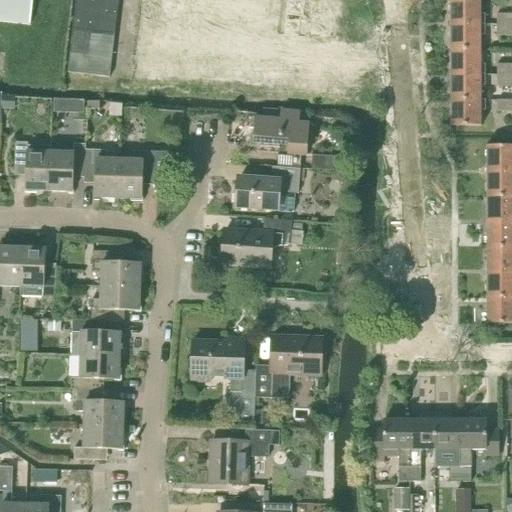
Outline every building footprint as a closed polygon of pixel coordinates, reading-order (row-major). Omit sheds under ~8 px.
[(0,0),(0,19),(29,23),(31,0),(0,0)] [(109,78),(111,58),(117,0),(75,0),(67,73),(109,78)] [(328,40),(332,4),(299,0),(142,0),(136,53),(216,62),(213,83),(290,92),(292,73),(293,73),(298,36),(328,40)] [(448,0),(449,25),(485,25),(484,14),(480,14),(480,0),(448,0)] [(496,15),(496,25),(511,25),(511,15),(496,15)] [(485,25),(449,25),(449,50),(481,50),(480,35),(485,35),(485,25)] [(511,25),(496,25),(496,36),(511,36),(511,25)] [(481,50),(449,50),(449,75),(484,75),(484,65),(481,65),(481,50)] [(496,66),(496,75),(511,75),(511,66),(496,66)] [(484,75),(449,75),(450,101),(484,100),(481,100),(481,87),(485,87),(484,75)] [(511,75),(496,75),(496,86),(511,86),(511,75)] [(15,111),(15,96),(1,96),(1,110),(15,111)] [(82,101),(54,100),(53,113),(82,114),(82,101)] [(484,100),(450,101),(450,126),(481,126),(480,112),(485,112),(484,100)] [(497,112),(511,111),(511,102),(496,102),(497,112)] [(119,105),(103,104),(102,116),(119,117),(119,105)] [(264,111),(264,119),(276,120),(276,112),(264,111)] [(300,168),(301,155),(306,155),(309,125),(298,124),(299,113),(281,112),(280,121),(255,119),(254,134),(251,134),(250,146),(257,147),(257,144),(278,145),(277,166),(300,168)] [(50,147),(27,146),(27,143),(16,143),(15,170),(26,171),(26,191),(49,192),(50,153),(50,147)] [(85,150),(85,145),(73,145),(73,154),(50,153),(49,192),(72,192),(73,172),(84,172),(85,150)] [(511,146),(486,146),(486,172),(511,171),(511,146)] [(107,151),(97,151),(85,150),(84,172),(84,178),(95,178),(95,198),(118,199),(119,161),(106,160),(107,151)] [(142,200),(142,185),(166,186),(167,153),(133,152),(133,161),(119,161),(118,199),(142,200)] [(338,157),(318,156),(312,156),(311,168),(337,170),(338,157)] [(236,207),(278,210),(277,213),(290,214),(292,214),(293,212),(294,211),(294,209),(295,194),(298,194),(300,169),(272,167),(271,181),(238,179),(236,207)] [(511,171),(486,172),(486,197),(511,196),(511,171)] [(511,196),(486,197),(486,222),(511,222),(511,196)] [(290,245),(292,222),(264,220),(263,234),(225,231),(222,265),(269,269),(271,244),(282,245),(282,247),(290,245)] [(511,247),(511,222),(486,222),(486,248),(511,247)] [(292,231),(290,245),(302,246),(304,232),(292,231)] [(511,247),(486,248),(486,273),(511,273),(511,247)] [(0,286),(20,287),(21,249),(0,248),(0,286)] [(33,297),(43,297),(55,298),(56,270),(44,270),(45,250),(21,249),(20,287),(33,288),(33,297)] [(101,287),(140,288),(140,265),(120,264),(120,253),(93,252),(92,273),(101,273),(101,287)] [(70,270),(57,270),(56,286),(69,286),(70,270)] [(511,273),(486,273),(486,299),(511,298),(511,273)] [(100,300),(92,300),(91,321),(100,321),(118,322),(119,311),(139,311),(140,288),(101,287),(100,300)] [(511,298),(486,299),(486,324),(511,323),(511,298)] [(72,321),(72,333),(71,355),(81,356),(119,357),(120,333),(100,333),(100,321),(91,321),(72,321)] [(62,322),(49,322),(48,332),(61,333),(62,322)] [(256,366),(255,393),(255,398),(278,399),(287,399),(288,377),(319,378),(321,337),(273,336),(272,367),(256,366)] [(22,340),(22,353),(32,353),(32,340),(22,340)] [(230,381),(230,382),(230,398),(229,421),(254,422),(255,398),(255,393),(242,393),(243,345),(193,343),(192,384),(211,385),(211,378),(223,379),(223,381),(230,381)] [(119,380),(119,357),(81,356),(80,379),(71,378),(70,390),(76,391),(76,390),(98,391),(98,380),(119,380)] [(75,412),(85,412),(84,425),(123,427),(124,403),(103,403),(104,391),(98,391),(76,390),(76,391),(75,412)] [(255,411),(255,425),(273,425),(273,411),(255,411)] [(419,414),(419,420),(410,420),(409,482),(420,482),(420,450),(435,450),(435,414),(419,414)] [(460,420),(451,420),(451,414),(435,414),(435,450),(449,450),(449,482),(460,482),(460,420)] [(409,482),(410,420),(384,420),(384,430),(371,430),(371,456),(383,456),(383,451),(398,450),(398,482),(409,482)] [(486,420),(460,420),(460,482),(470,482),(470,450),(485,450),(485,456),(497,456),(497,430),(486,430),(486,420)] [(122,450),(123,427),(84,425),(83,448),(74,448),(74,460),(102,461),(102,449),(122,450)] [(280,432),(269,431),(246,430),(245,443),(211,441),(210,485),(247,486),(248,457),(269,458),(269,446),(279,446),(280,432)] [(75,492),(85,492),(85,481),(75,481),(75,492)] [(394,489),(394,511),(409,511),(409,489),(394,489)] [(462,489),(462,509),(470,509),(470,489),(462,489)] [(0,511),(25,511),(25,505),(3,504),(3,495),(0,495),(0,511)] [(25,511),(60,511),(61,497),(37,496),(37,505),(25,505),(25,511)] [(410,496),(409,511),(417,511),(418,496),(410,496)]
